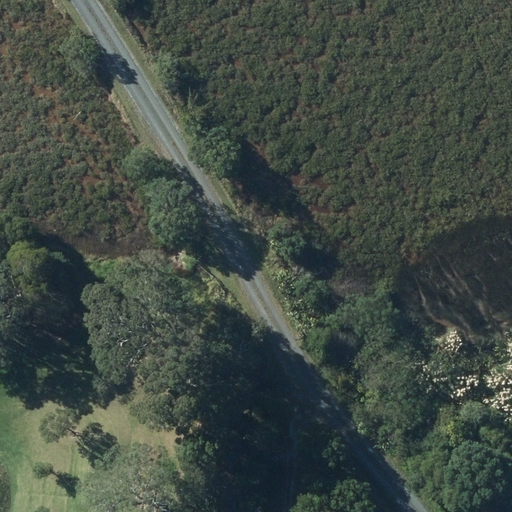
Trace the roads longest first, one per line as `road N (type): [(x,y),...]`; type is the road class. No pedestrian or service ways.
road 1 (track): [(187,184),(300,376),(416,511)]
road 2 (track): [(187,184),(75,0)]
